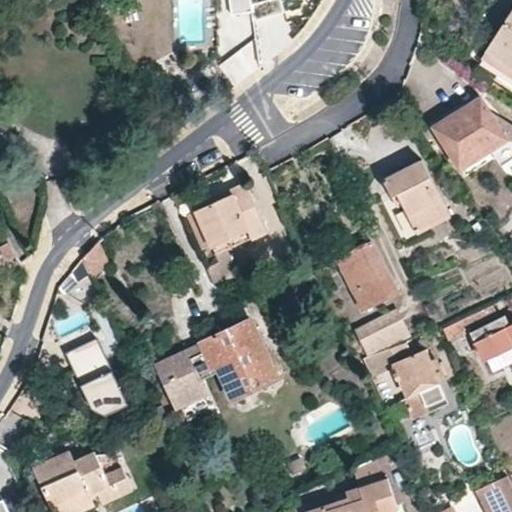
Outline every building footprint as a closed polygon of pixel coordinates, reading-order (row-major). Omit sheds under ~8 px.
[(249,0),(226,0),(228,10),(214,12),(222,50),(258,43),(249,0)] [(511,10),(480,62),(498,74),(496,78),(511,88),(511,10)] [(218,62),(232,85),(264,66),(251,43),(218,62)] [(499,127),(481,97),(447,117),(432,126),(459,169),(461,168),(490,150),(505,141),(506,138),(500,127),(499,127)] [(511,124),(508,122),(500,127),(506,138),(505,141),(490,150),(502,166),(511,158),(511,124)] [(396,193),(401,203),(417,231),(449,214),(448,212),(422,159),(383,179),(391,196),(396,193)] [(230,190),(231,194),(210,204),(210,203),(189,213),(197,232),(204,229),(212,245),(247,228),(252,237),(268,229),(246,182),(230,190)] [(231,194),(230,190),(209,199),(210,203),(210,204),(231,194)] [(396,206),(401,203),(396,193),(391,196),(396,206)] [(212,245),(216,254),(252,237),(247,228),(212,245)] [(17,253),(16,250),(11,240),(0,245),(0,247),(6,259),(17,253)] [(100,241),(84,256),(91,273),(93,277),(108,261),(100,241)] [(364,308),(396,291),(372,242),(339,259),(343,268),(355,290),(364,308)] [(91,273),(84,256),(71,270),(77,281),(91,273)] [(511,293),(506,297),(511,309),(511,311),(470,331),(483,360),(511,346),(511,293)] [(428,317),(437,313),(431,302),(423,306),(428,317)] [(410,339),(396,310),(356,329),(368,354),(381,350),(410,339)] [(121,336),(111,315),(75,333),(67,337),(81,366),(113,350),(110,342),(121,336)] [(226,323),(197,337),(211,368),(216,367),(231,399),(276,377),(250,321),(232,329),(229,330),(226,323)] [(220,376),(216,367),(211,368),(197,337),(152,358),(176,408),(207,393),(203,384),(220,376)] [(364,355),(369,368),(385,361),(381,350),(368,354),(364,355)] [(443,372),(439,362),(431,365),(425,351),(395,363),(409,395),(439,383),(436,376),(443,372)] [(75,374),(93,415),(125,400),(106,360),(75,374)] [(380,394),(385,405),(400,399),(395,387),(380,394)] [(96,454),(94,451),(84,456),(79,446),(43,464),(65,511),(72,511),(91,504),(89,496),(96,493),(101,502),(130,488),(116,453),(96,454)] [(302,459),(289,465),(295,479),(309,472),(302,459)] [(511,511),(511,479),(509,473),(475,489),(485,511),(511,511)] [(357,486),(359,494),(307,509),(307,511),(397,511),(387,478),(357,486)] [(12,511),(8,502),(0,505),(0,511),(12,511)]
